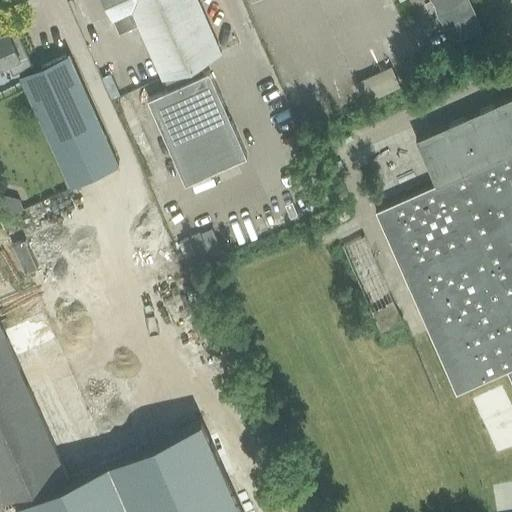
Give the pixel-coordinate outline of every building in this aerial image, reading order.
[(103,0),(112,19),(113,18),(119,32),(138,24),(136,20),(158,11),(153,0),(103,0)] [(153,0),(158,11),(136,20),(138,24),(162,78),(163,77),(168,88),(147,97),(185,182),(246,155),(209,70),(204,72),(199,61),(219,52),(219,53),(221,52),(197,0),(153,0)] [(434,0),(452,41),(451,42),(451,43),(483,29),(482,28),(481,28),(468,0),(434,0)] [(0,66),(7,63),(12,74),(32,65),(21,41),(14,45),(8,30),(0,33),(0,66)] [(118,165),(68,54),(20,75),(70,186),(118,165)] [(391,66),(356,82),(365,102),(400,86),(391,66)] [(511,511),(511,95),(415,138),(416,139),(418,138),(437,182),(375,210),(376,211),(378,210),(458,389),(455,390),(456,391),(506,369),(511,382),(511,511)] [(137,235),(159,225),(149,202),(126,212),(137,235)] [(178,242),(182,251),(188,265),(222,251),(211,228),(178,242)] [(17,303),(6,307),(12,323),(23,319),(17,303)] [(0,504),(1,507),(15,501),(68,478),(3,331),(0,324),(0,504)] [(68,478),(15,501),(19,511),(242,511),(201,419),(68,478)]
